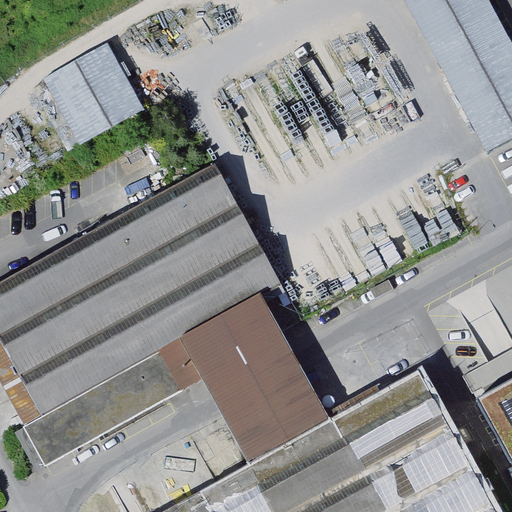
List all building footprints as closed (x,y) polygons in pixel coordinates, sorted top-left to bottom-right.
[(511,52),(483,0),(399,0),(486,158),(511,143),(511,52)] [(105,46),(25,91),(63,158),(143,114),(105,46)] [(304,324),(215,166),(0,286),(0,382),(48,468),(304,324)] [(388,398),(177,511),(495,511),(430,393),(511,348),(511,265),(361,347),(388,398)] [(511,379),(478,397),(511,465),(511,379)]
